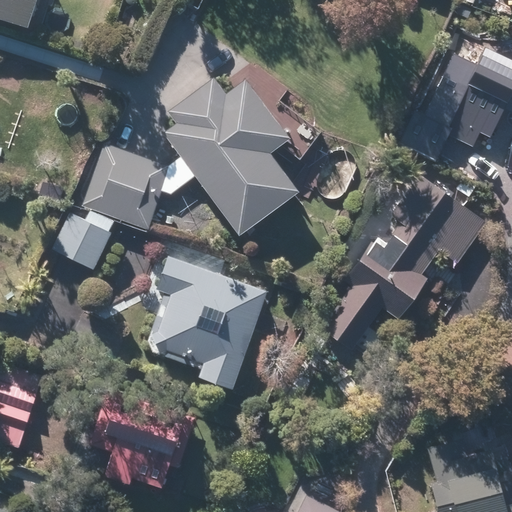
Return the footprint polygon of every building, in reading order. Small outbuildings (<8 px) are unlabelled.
[(0,0),(0,18),(31,29),(40,0),(0,0)] [(511,196),(511,150),(511,151),(489,137),(507,102),(511,104),(511,68),(482,53),(476,65),(453,53),(404,146),(435,163),(450,135),(471,146),(460,164),(511,196)] [(118,147),(105,143),(79,215),(65,210),(50,253),(99,270),(118,216),(148,227),(158,199),(198,177),(240,234),(300,190),(273,153),(291,140),(244,76),(226,89),(220,80),(118,147)] [(398,322),(431,278),(423,272),(440,248),(458,262),(486,225),(419,175),(311,321),(348,349),(379,307),(398,322)] [(166,292),(145,348),(202,369),(199,377),(230,388),(265,291),(168,255),(156,288),(166,292)] [(0,432),(26,439),(44,372),(0,359),(0,432)] [(103,478),(167,495),(190,406),(103,383),(86,445),(110,452),(103,478)] [(494,463),(469,469),(461,437),(424,446),(440,511),(511,511),(511,510),(506,511),(494,463)] [(294,511),(334,511),(304,496),(294,511)]
